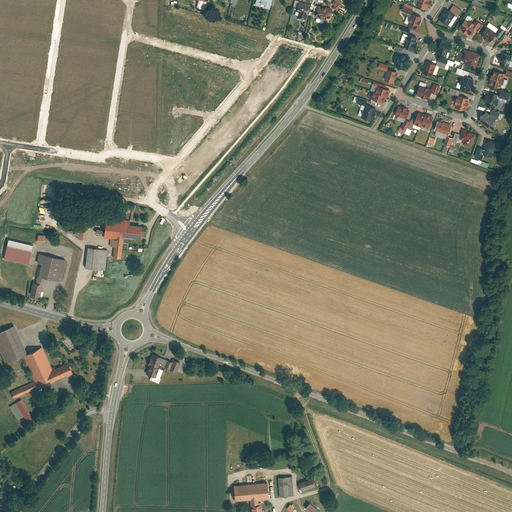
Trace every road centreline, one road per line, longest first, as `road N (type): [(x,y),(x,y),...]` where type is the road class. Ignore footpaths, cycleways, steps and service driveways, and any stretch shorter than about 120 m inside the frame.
road 1 (unclassified): [(147,332),(511,472)]
road 2 (secondary): [(192,228),(276,135),(369,0)]
road 3 (residential): [(435,31),(487,53),(470,113),(396,95)]
road 4 (residential): [(61,0),(39,148)]
road 5 (residential): [(112,411),(86,414),(10,511)]
road 6 (residential): [(256,68),(125,33)]
road 7 (track): [(499,176),(373,131)]
road 8 (residential): [(176,159),(256,68)]
